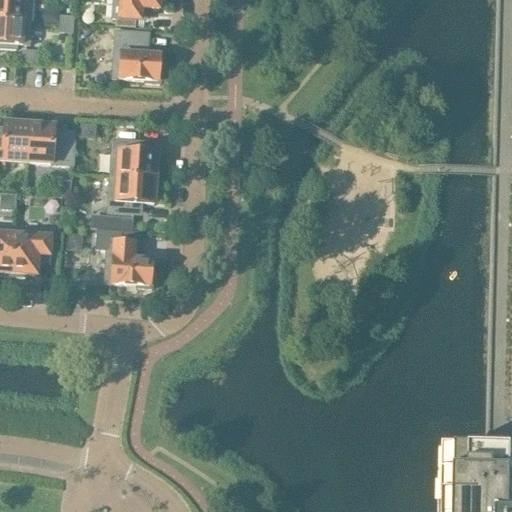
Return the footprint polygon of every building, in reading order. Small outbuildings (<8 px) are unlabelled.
[(0,0),(0,23),(29,25),(31,2),(0,0)] [(160,3),(160,0),(111,0),(110,21),(137,23),(138,11),(157,12),(157,2),(160,3)] [(58,27),(71,28),(72,20),(59,19),(58,27)] [(28,49),(29,25),(0,23),(0,51),(15,53),(15,48),(28,49)] [(71,35),(71,28),(58,27),(58,35),(71,35)] [(159,88),(160,70),(157,70),(158,59),(139,58),(140,36),(114,34),(113,34),(110,82),(143,84),(143,87),(159,88)] [(0,164),(25,166),(27,125),(13,124),(12,127),(2,126),(2,138),(0,137),(0,164)] [(71,169),(73,143),(52,141),(52,129),(42,128),(42,126),(27,125),(25,166),(72,169),(71,169)] [(108,179),(157,183),(158,168),(155,168),(156,158),(136,156),(137,145),(111,143),(110,143),(108,179)] [(156,198),(157,183),(108,179),(106,216),(132,218),(133,206),(152,207),(153,197),(156,198)] [(130,234),(130,222),(91,219),(90,231),(130,234)] [(0,278),(10,279),(13,231),(0,229),(0,278)] [(13,231),(10,279),(24,280),(25,278),(35,278),(36,259),(48,260),(49,234),(50,234),(50,233),(13,231)] [(96,233),(94,252),(104,253),(102,287),(135,289),(135,291),(151,292),(152,275),(149,275),(150,264),(131,262),(132,241),(132,235),(96,233)] [(65,238),(64,253),(80,253),(80,239),(65,238)] [(511,511),(511,456),(438,455),(437,511),(511,511)]
